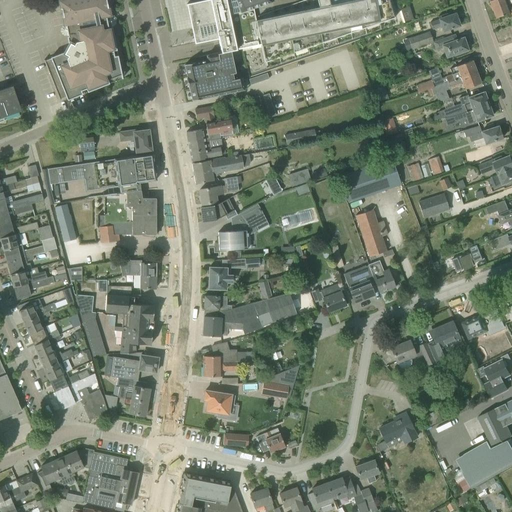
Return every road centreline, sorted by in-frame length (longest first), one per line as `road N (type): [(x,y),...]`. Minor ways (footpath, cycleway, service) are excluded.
road 1 (residential): [(164,447),(183,321),(185,227),(159,82)]
road 2 (residential): [(164,447),(285,471),(336,455),(349,439),(372,325)]
road 3 (residential): [(159,82),(0,149)]
road 4 (residential): [(372,325),(511,269)]
road 5 (residential): [(0,315),(55,439)]
